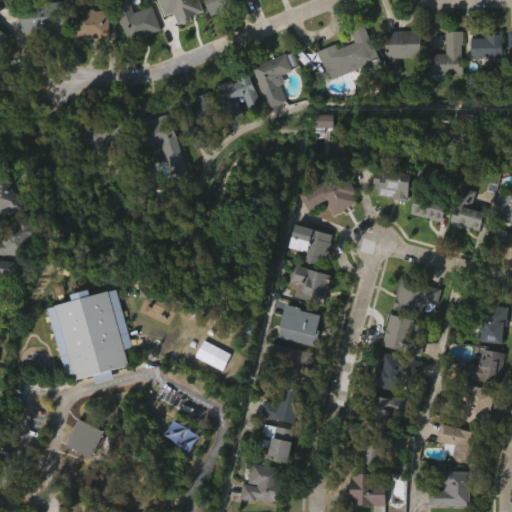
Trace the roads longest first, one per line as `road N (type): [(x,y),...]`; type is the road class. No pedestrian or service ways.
road 1 (residential): [(392,237),(378,254),(359,321),(325,460),(321,511)]
road 2 (residential): [(73,76),(178,63),(333,0)]
road 3 (residential): [(392,237),(511,280)]
